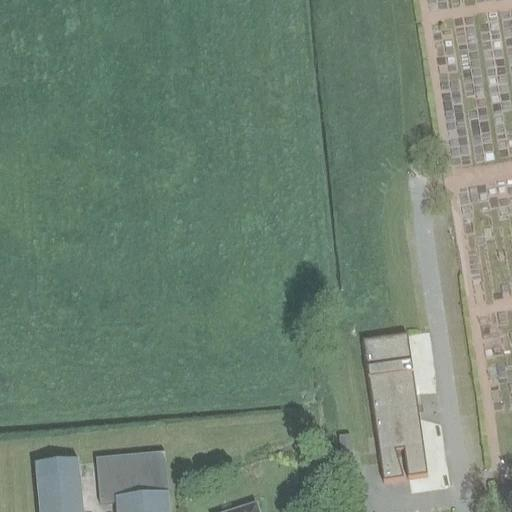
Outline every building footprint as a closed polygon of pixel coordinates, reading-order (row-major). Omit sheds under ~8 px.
[(364,345),(363,346),(380,465),(383,486),(403,483),(403,482),(395,454),(403,453),(405,462),(408,477),(407,478),(407,482),(427,479),(419,422),(416,397),(407,339),(406,339),(406,340),(407,347),(365,348),(365,346),(364,346),(364,345)] [(350,438),(338,439),(341,465),(354,463),(350,438)] [(165,456),(96,462),(99,507),(117,506),(117,511),(169,511),(169,501),(165,456)] [(82,511),(78,465),(36,468),(40,511),(82,511)] [(344,470),(346,488),(357,487),(354,469),(344,470)] [(300,511),(313,508),(310,495),(297,499),(300,511)]
